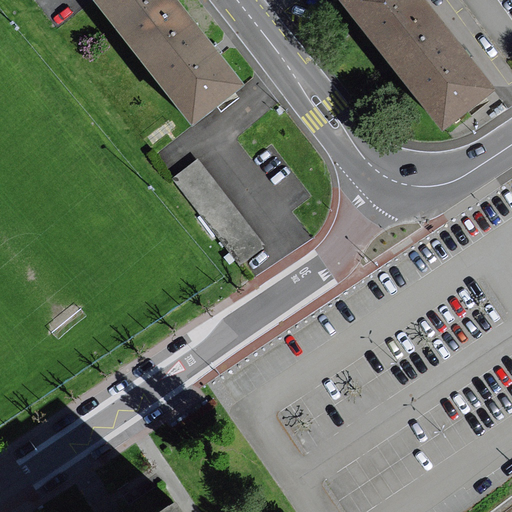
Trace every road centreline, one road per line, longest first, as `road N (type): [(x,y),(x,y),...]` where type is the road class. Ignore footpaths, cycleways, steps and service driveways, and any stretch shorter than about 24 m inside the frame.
road 1 (residential): [(386,177),(338,256),(310,281),(0,497)]
road 2 (unclassified): [(235,0),(386,177)]
road 3 (unclassified): [(386,177),(412,186),(450,183),(511,144)]
